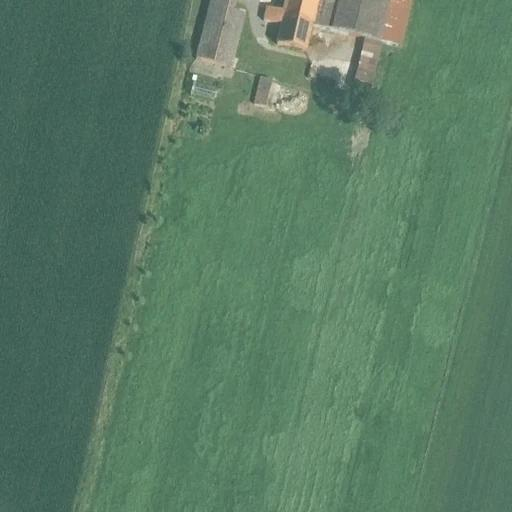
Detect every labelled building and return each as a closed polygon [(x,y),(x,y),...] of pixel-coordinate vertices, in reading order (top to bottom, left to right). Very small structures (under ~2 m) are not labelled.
[(209,0),(195,59),(232,69),(246,15),(233,12),(235,2),(229,0),(209,0)] [(313,27),(318,0),(284,0),(282,12),(265,8),(263,21),(280,25),(275,45),(307,53),(313,27)] [(318,0),(313,27),(364,39),(381,44),(391,0),(318,0)] [(391,0),(381,44),(401,48),(411,0),(391,0)] [(381,44),(364,39),(352,90),(370,94),(381,44)] [(260,78),(253,105),(265,109),(272,81),(260,78)] [(214,97),(216,85),(195,80),(192,92),(214,97)]
